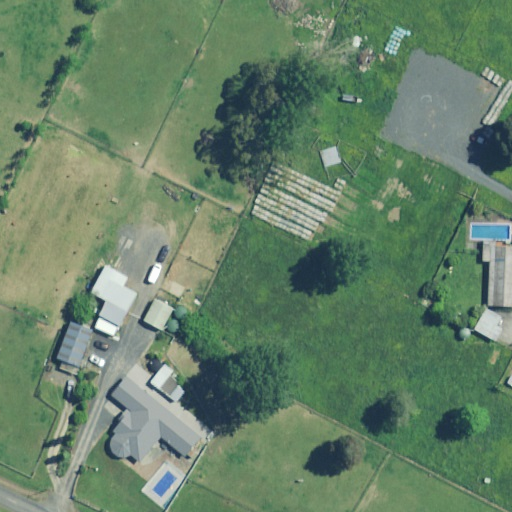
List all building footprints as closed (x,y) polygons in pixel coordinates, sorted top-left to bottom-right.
[(317,151),(322,166),(344,159),(340,144),(317,151)] [(511,247),(492,246),(490,307),(511,307),(511,247)] [(99,316),(119,326),(137,294),(123,286),(127,278),(106,266),(91,293),(107,301),(99,316)] [(185,288),(167,279),(162,289),(180,298),(185,288)] [(173,310),(155,300),(144,321),(162,330),(173,310)] [(502,317),(487,309),(476,330),(497,341),(503,329),(498,326),(502,317)] [(80,367),(94,331),(72,323),(58,359),(80,367)] [(200,438),(127,377),(111,396),(130,412),(113,432),(116,434),(111,440),(110,446),(113,453),(118,457),(124,458),(130,456),(140,464),(162,438),(184,457),(200,438)] [(185,391),(168,377),(158,388),(176,402),(185,391)]
